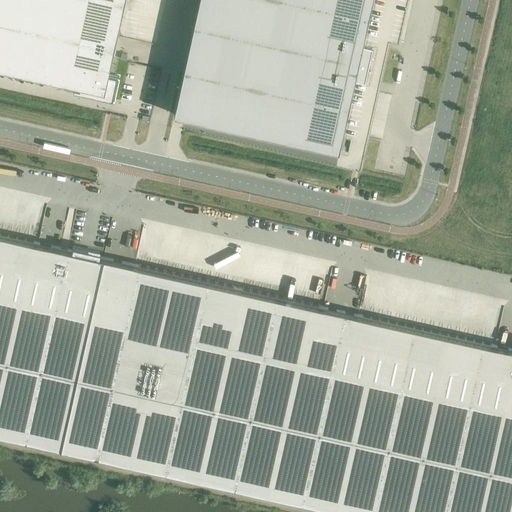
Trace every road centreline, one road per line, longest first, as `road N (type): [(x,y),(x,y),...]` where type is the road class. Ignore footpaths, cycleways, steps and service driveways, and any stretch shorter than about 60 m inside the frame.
road 1 (unclassified): [(0,129),(397,219),(414,212),(431,181),(472,0)]
road 2 (track): [(0,442),(318,511)]
